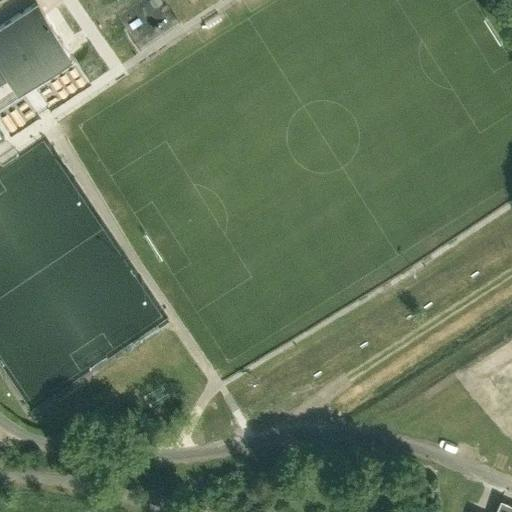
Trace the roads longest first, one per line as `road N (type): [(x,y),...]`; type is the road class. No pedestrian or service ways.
road 1 (unclassified): [(511,489),(433,454),(365,436),(311,431),(153,455),(67,448),(20,436),(0,420)]
road 2 (unclassified): [(173,511),(64,483),(0,479)]
